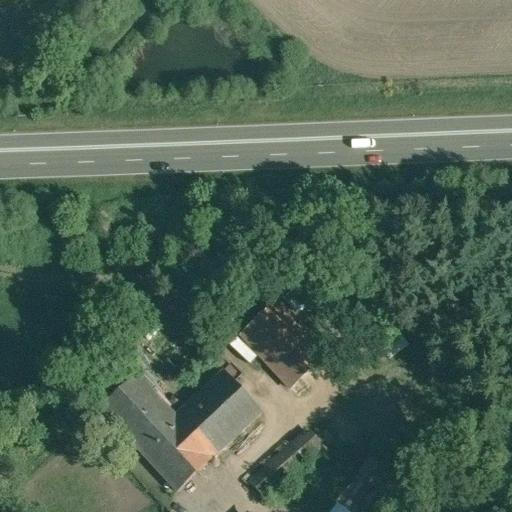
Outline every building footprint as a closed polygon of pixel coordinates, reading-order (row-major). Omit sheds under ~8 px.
[(313,326),(278,287),(266,298),(276,309),(250,333),(276,360),(313,326)] [(390,321),(388,319),(386,318),(383,318),(380,319),(379,320),(377,322),(376,325),(377,328),(378,329),(380,331),(381,332),(384,332),(387,332),(389,330),(390,329),(391,327),(391,325),(391,323),(390,321)] [(159,384),(136,405),(142,412),(128,425),(161,460),(198,426),(246,381),(207,339),(159,384)] [(121,344),(84,378),(128,425),(142,412),(136,405),(159,384),(121,344)] [(370,363),(343,388),(360,407),(388,381),(370,363)] [(296,402),(237,455),(256,475),(314,422),(296,402)] [(254,511),(233,488),(206,511),(254,511)] [(352,511),(334,501),(328,511),(352,511)]
